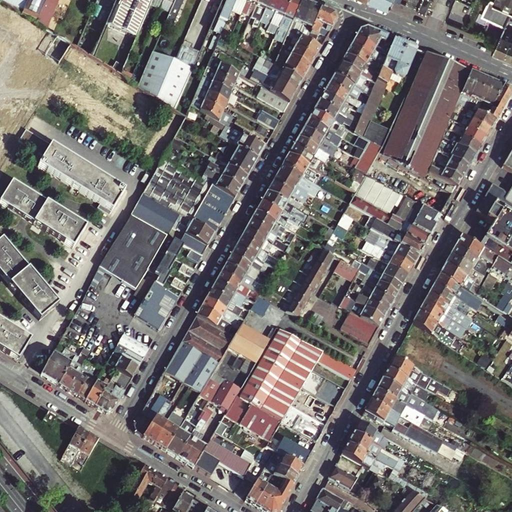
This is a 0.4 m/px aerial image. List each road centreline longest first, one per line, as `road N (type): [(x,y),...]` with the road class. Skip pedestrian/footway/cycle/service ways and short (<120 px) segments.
road 1 (residential): [(113,435),(361,8)]
road 2 (residential): [(511,120),(292,511)]
road 3 (residential): [(21,379),(138,183),(42,128)]
road 4 (tertiary): [(511,72),(361,8)]
road 5 (tertiary): [(236,511),(113,435)]
